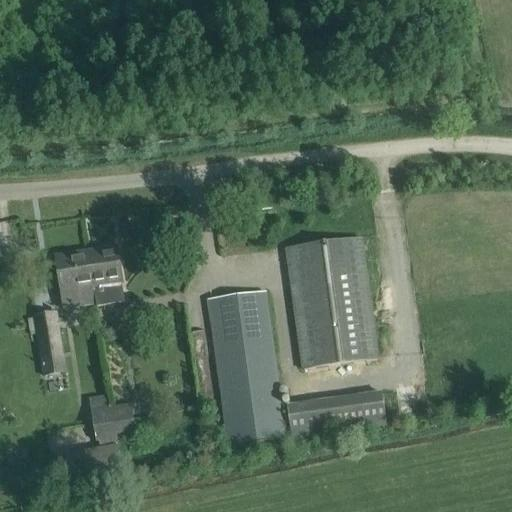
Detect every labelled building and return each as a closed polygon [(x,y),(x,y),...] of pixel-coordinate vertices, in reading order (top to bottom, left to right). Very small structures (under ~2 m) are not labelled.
[(287,249),(304,371),(378,361),(361,239),(287,249)] [(118,248),(88,253),(94,288),(96,306),(125,301),(122,284),(123,284),(118,248)] [(94,288),(88,253),(56,258),(64,311),(96,306),(94,288)] [(209,301),(230,446),(285,438),(265,293),(209,301)] [(35,316),(40,349),(61,346),(56,313),(35,316)] [(288,406),(293,440),(388,427),(383,393),(288,406)] [(91,411),(96,440),(136,434),(132,405),(112,408),(110,395),(89,399),(91,411)] [(63,456),(71,494),(126,483),(118,445),(63,456)]
